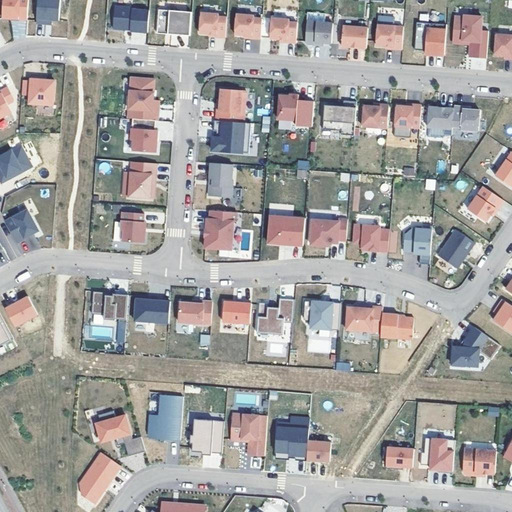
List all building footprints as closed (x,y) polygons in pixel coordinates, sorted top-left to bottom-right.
[(18,20),(27,21),(28,0),(3,0),(2,19),(11,20),(11,17),(19,18),(18,20)] [(46,21),(52,21),(59,22),(60,0),(38,0),(36,25),(46,25),(46,21)] [(132,33),(148,34),(150,12),(133,11),(133,9),(116,8),(114,30),(126,31),(126,29),(132,30),(132,33)] [(192,12),(159,10),(158,30),(178,32),(178,35),(190,36),(192,12)] [(218,15),(201,14),(199,34),(209,35),(217,35),(217,38),(226,38),(227,19),(218,18),(218,15)] [(254,16),(236,15),(235,35),(244,36),(252,36),(252,39),(261,39),(263,20),(254,19),(254,16)] [(470,58),(487,59),(489,32),(482,31),(483,18),(465,16),(465,18),(455,17),(453,41),(471,42),(470,58)] [(289,21),(271,19),(270,39),(279,40),(288,40),(288,43),(296,43),(298,24),(289,23),(289,21)] [(333,24),(307,22),(305,42),(308,45),(313,45),(316,43),(332,44),(333,24)] [(445,56),(447,25),(416,23),(415,52),(426,53),(426,54),(445,56)] [(402,51),(404,28),(378,26),(376,46),(394,47),(393,50),(402,51)] [(367,50),(368,30),(343,29),(342,48),(351,49),(359,50),(359,49),(367,50)] [(511,60),(511,59),(511,36),(496,35),(495,56),(511,57),(511,60)] [(31,80),(24,79),(23,92),(30,93),(31,80)] [(40,79),(31,79),(31,80),(30,93),(29,105),(53,107),(55,82),(48,82),(40,81),(40,79)] [(131,79),(129,119),(133,120),(156,122),(158,122),(159,112),(153,112),(154,101),(154,94),(150,93),(151,80),(131,79)] [(0,95),(0,120),(12,114),(7,105),(13,102),(14,100),(8,89),(0,93),(2,95),(0,95)] [(246,92),(221,90),(220,100),(220,106),(222,107),(222,113),(217,113),(216,122),(244,124),(246,92)] [(313,127),(314,102),(299,101),(299,98),(291,97),(280,96),(278,120),(292,121),(297,126),(313,127)] [(339,107),(325,106),(323,130),(342,131),(341,135),(355,136),(357,102),(344,101),(344,107),(344,111),(339,110),(339,107)] [(388,129),(389,106),(381,105),(381,108),(374,107),(364,107),(363,127),(388,129)] [(420,129),(422,106),(414,105),(414,108),(407,107),(397,106),(396,127),(420,129)] [(453,127),(454,109),(447,109),(447,108),(438,108),(429,107),(428,127),(444,129),(444,135),(452,136),(453,127)] [(455,107),(453,127),(462,127),(461,130),(479,131),(481,111),(471,111),(464,110),(464,108),(455,107)] [(156,122),(133,120),(132,140),(134,140),(134,152),(156,153),(157,142),(154,142),(155,132),(156,122)] [(216,122),(214,122),(214,132),(222,133),(222,139),(213,138),(212,152),(249,154),(251,124),(244,124),(216,122)] [(22,146),(0,158),(0,181),(2,185),(12,180),(11,178),(18,174),(19,176),(34,168),(22,146)] [(511,154),(497,176),(511,187),(511,154)] [(308,178),(308,161),(297,160),(297,178),(308,178)] [(100,162),(99,170),(108,172),(110,164),(100,162)] [(157,165),(132,163),(131,173),(129,198),(151,199),(153,177),(157,177),(157,165)] [(210,197),(232,198),(234,181),(232,181),(233,166),(211,164),(211,180),(214,180),(213,187),(210,187),(210,197)] [(435,190),(436,180),(426,179),(425,189),(435,190)] [(463,191),(467,183),(459,179),(455,187),(463,191)] [(469,210),(487,222),(492,215),(496,209),(498,210),(505,201),(484,187),(469,210)] [(6,223),(17,244),(25,240),(24,238),(30,234),(32,237),(40,232),(28,211),(6,223)] [(207,238),(206,249),(232,251),(234,222),(237,222),(238,213),(211,211),(210,221),(208,220),(207,230),(211,230),(210,238),(207,238)] [(144,215),(123,213),(121,232),(124,232),(123,243),(145,244),(145,233),(143,233),(144,224),(144,215)] [(286,246),(304,247),(306,220),(271,217),(269,245),(280,245),(280,243),(286,243),(286,246)] [(347,242),(348,220),(340,220),(340,222),(313,221),(312,242),(332,244),(339,244),(339,241),(347,242)] [(356,226),(354,244),(363,244),(363,249),(370,249),(370,252),(389,253),(390,231),(381,230),(381,227),(356,226)] [(420,265),(430,265),(433,228),(424,227),(424,230),(413,229),(406,235),(404,252),(415,253),(415,254),(421,255),(420,265)] [(457,231),(439,256),(458,269),(476,243),(457,231)] [(95,293),(93,315),(105,316),(117,317),(117,320),(127,321),(129,296),(114,295),(114,297),(107,296),(105,294),(95,293)] [(135,322),(169,325),(171,303),(157,302),(157,300),(149,300),(149,298),(137,297),(135,322)] [(14,306),(6,310),(16,328),(38,316),(29,298),(21,302),(22,303),(14,307),(14,306)] [(294,324),(295,301),(280,299),(280,309),(269,308),(269,304),(260,304),(258,333),(284,335),(285,324),(294,324)] [(511,305),(504,300),(498,308),(502,310),(499,315),(495,321),(511,332),(511,305)] [(193,305),(181,304),(180,323),(212,326),(214,303),(197,302),(196,305),(193,305)] [(340,331),(341,304),(326,303),(326,304),(319,304),(319,303),(306,302),(304,320),(307,323),(312,323),(312,329),(340,331)] [(251,325),(252,305),(225,303),(224,323),(251,325)] [(383,314),(384,308),(366,307),(365,309),(357,308),(349,308),(347,330),(382,333),(383,314)] [(0,347),(14,340),(0,314),(0,347)] [(400,315),(383,314),(382,333),(381,340),(413,342),(415,319),(399,317),(400,315)] [(497,343),(477,329),(466,342),(468,344),(464,349),(455,348),(453,368),(467,369),(467,363),(480,364),(481,353),(492,362),(499,352),(494,347),(497,343)] [(200,346),(210,346),(210,335),(200,334),(200,346)] [(308,340),(308,352),(330,351),(329,340),(308,340)] [(270,343),(269,353),(281,353),(282,344),(270,343)] [(502,348),(497,343),(494,347),(499,352),(502,348)] [(350,370),(350,362),(336,362),(336,370),(350,370)] [(171,442),(183,442),(186,399),(163,398),(162,418),(154,418),(153,439),(167,440),(171,440),(171,442)] [(488,407),(488,416),(499,416),(499,407),(488,407)] [(103,424),(99,425),(102,438),(116,434),(120,447),(127,445),(131,458),(147,454),(143,439),(135,441),(128,417),(118,420),(116,413),(101,417),(103,424)] [(270,418),(246,417),(246,423),(235,422),(233,442),(245,443),(245,441),(250,441),(252,441),(252,444),(251,457),(267,458),(270,418)] [(222,453),(224,421),(195,419),(194,436),(191,436),(191,444),(193,444),(193,451),(203,452),(202,454),(206,455),(211,455),(211,452),(222,453)] [(294,419),(294,426),(312,427),(312,421),(294,419)] [(294,426),(280,425),(278,460),(292,461),(292,458),(295,458),(298,458),(298,461),(310,462),(311,443),(312,427),(294,426)] [(440,475),(455,476),(458,443),(429,441),(427,455),(424,455),(424,467),(433,468),(441,469),(440,475)] [(311,443),(310,462),(309,463),(321,463),(333,464),(334,445),(311,443)] [(417,452),(387,449),(386,461),(390,461),(389,470),(401,471),(401,468),(404,469),(406,469),(416,470),(417,452)] [(500,455),(469,452),(467,474),(470,477),(476,478),(479,475),(482,475),(489,476),(498,476),(500,455)] [(123,468),(104,455),(82,486),(84,498),(96,506),(110,486),(123,468)] [(284,511),(288,503),(282,501),(280,506),(264,501),(260,511),(284,511)]
